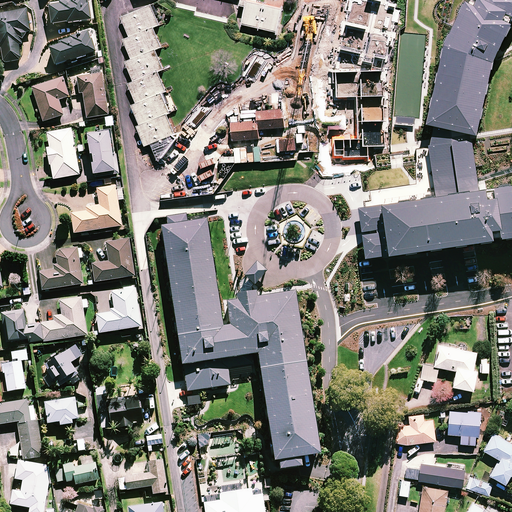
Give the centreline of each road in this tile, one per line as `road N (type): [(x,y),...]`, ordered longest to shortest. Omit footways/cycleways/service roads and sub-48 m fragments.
road 1 (residential): [(183,511),(109,13),(144,0)]
road 2 (residential): [(348,511),(369,364),(422,310),(511,291)]
road 3 (residential): [(21,182),(41,213),(39,236),(22,242),(10,235),(12,200)]
